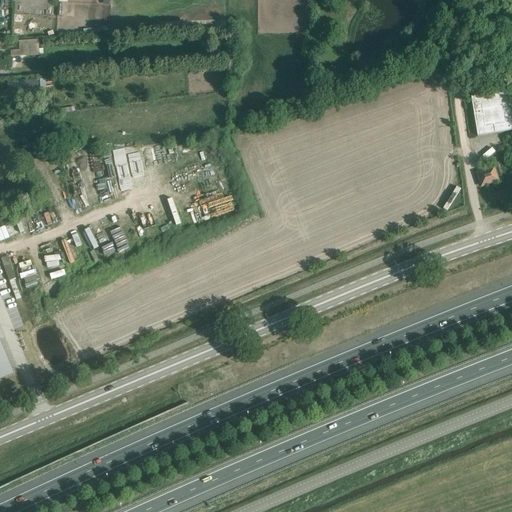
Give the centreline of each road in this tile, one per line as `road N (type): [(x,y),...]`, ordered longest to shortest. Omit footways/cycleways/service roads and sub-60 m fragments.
road 1 (motorway): [(511,292),(0,511)]
road 2 (tertiary): [(0,438),(483,243)]
road 3 (motorway): [(142,511),(511,356)]
road 4 (unclassified): [(245,511),(511,401)]
road 5 (track): [(467,150),(453,65),(460,37),(488,0)]
